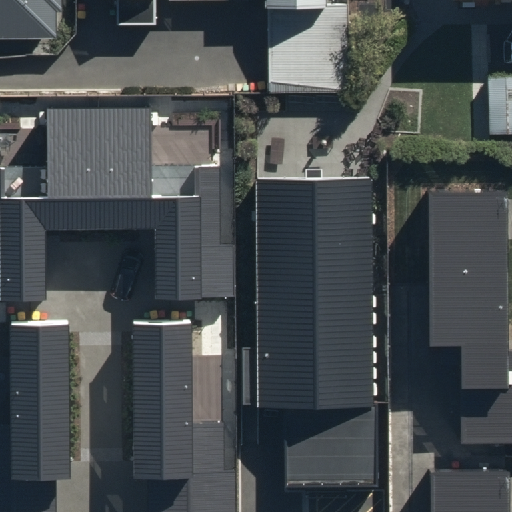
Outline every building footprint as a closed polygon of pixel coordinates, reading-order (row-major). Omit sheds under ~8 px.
[(0,0),(0,36),(51,37),(51,7),(58,7),(58,0),(0,0)] [(322,5),(321,0),(116,0),(116,25),(156,25),(156,0),(257,0),(257,4),(267,4),(268,89),(345,91),(346,6),(322,5)] [(0,295),(42,295),(41,227),(158,226),(159,295),(234,295),(233,244),(220,244),(219,165),(194,166),(195,193),(152,194),(151,107),(46,108),(47,196),(6,197),(6,166),(0,166),(0,295)] [(375,177),(260,179),(263,404),(287,404),(288,488),(378,487),(375,177)] [(503,191),(431,192),(432,344),(463,344),(464,439),(511,438),(511,355),(505,355),(503,191)] [(192,421),(191,319),(135,320),(136,464),(150,464),(150,511),(235,511),(235,471),(224,471),(224,421),(192,421)] [(68,320),(13,321),(13,422),(0,422),(0,511),(55,511),(55,465),(69,465),(68,320)] [(509,511),(509,470),(437,470),(436,511),(509,511)]
